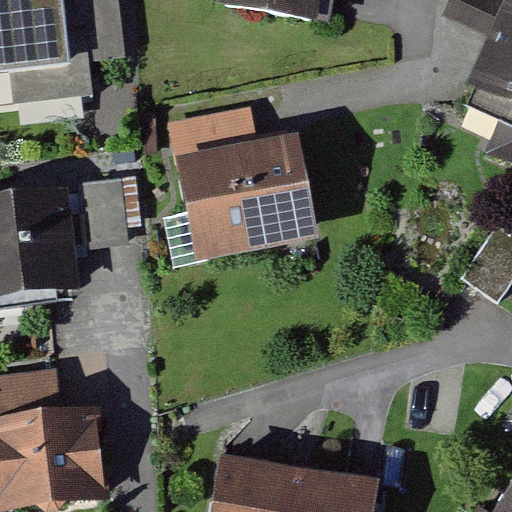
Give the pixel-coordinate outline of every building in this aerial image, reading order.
[(124,0),(0,0),(0,119),(95,110),(90,69),(131,65),(124,0)] [(511,6),(508,5),(477,85),(511,98),(511,6)] [(298,142),(185,166),(205,262),(319,238),(298,142)] [(72,189),(0,196),(0,294),(82,286),(72,189)] [(511,232),(498,224),(464,279),(503,302),(511,288),(511,232)] [(0,421),(71,414),(67,371),(0,378),(0,421)] [(0,493),(1,511),(43,511),(119,504),(109,410),(71,414),(0,421),(0,493)] [(375,511),(379,479),(233,460),(226,511),(375,511)]
